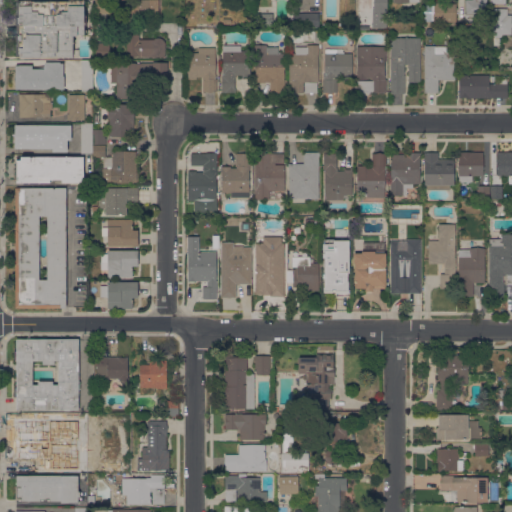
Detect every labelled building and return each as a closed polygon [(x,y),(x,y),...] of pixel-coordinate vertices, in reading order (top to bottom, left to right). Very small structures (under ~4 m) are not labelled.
[(16,57),(16,25),(15,25),(15,15),(16,15),(16,0),(69,1),(69,0),(84,0),(84,15),(85,15),(85,26),(84,26),(84,35),(77,35),(77,36),(73,36),(73,57),(54,57),(54,56),(41,56),(41,57),(20,57),(16,57)] [(110,0),(110,13),(95,13),(95,0),(110,0)] [(149,0),(149,2),(154,2),(154,16),(143,16),(143,19),(137,19),(137,21),(128,21),(128,4),(136,4),(136,0),(149,0)] [(387,0),(387,9),(373,9),(373,4),(361,4),(361,0),(387,0)] [(486,0),(486,14),(474,14),(473,22),(465,22),(465,0),(486,0)] [(454,3),(454,21),(433,21),(434,3),(454,3)] [(507,8),(507,15),(511,15),(511,23),(511,27),(511,34),(503,34),(503,37),(494,37),(494,34),(493,34),(493,8),(507,8)] [(273,13),(273,27),(256,27),(256,13),(273,13)] [(319,13),(319,29),(293,29),(293,23),(291,23),(291,18),(293,18),(293,13),(319,13)] [(126,34),(139,34),(139,39),(153,39),(155,38),(158,37),(160,38),(162,38),(164,40),(165,40),(165,56),(139,57),(139,55),(126,55),(126,34)] [(420,82),(408,82),(408,64),(404,64),(404,75),(405,75),(405,93),(390,93),(390,37),(420,37),(420,82)] [(109,43),(109,57),(96,57),(96,44),(109,43)] [(288,93),(289,53),(295,53),(295,47),(306,47),(306,44),(318,45),(318,82),(317,82),(317,92),(304,92),(304,91),(303,91),(303,93),(288,93)] [(240,45),(240,50),(250,50),(250,75),(248,75),(248,76),(243,76),(243,78),(242,78),(242,75),(235,75),(235,77),(235,88),(235,92),(221,92),(221,75),(223,75),(222,45),(240,45)] [(266,45),(266,47),(278,47),(278,53),(284,53),(284,57),(285,57),(284,93),(270,92),(270,82),(255,82),(256,54),(254,54),(255,45),(266,45)] [(434,45),(434,46),(447,46),(447,51),(454,51),(454,79),(438,79),(438,92),(424,92),(424,45),(434,45)] [(386,46),(386,62),(384,62),(384,76),(385,76),(385,79),(386,79),(386,92),(356,92),(357,80),(371,80),(371,77),(366,77),(366,80),(356,79),(356,46),(386,46)] [(215,47),(215,74),(215,78),(216,78),(216,91),(202,91),(202,77),(196,77),(196,79),(188,79),(188,52),(198,52),(198,47),(215,47)] [(351,53),(351,78),(348,78),(348,80),(341,80),(341,78),(337,78),(337,92),(322,92),(322,79),(324,79),(324,48),(342,48),(342,53),(351,53)] [(92,61),(92,91),(81,91),(81,61),(92,61)] [(167,78),(151,77),(151,76),(137,76),(137,99),(116,98),(117,82),(110,82),(111,62),(140,63),(140,62),(153,62),(153,61),(156,61),(156,62),(168,62),(167,78)] [(15,89),(15,65),(32,65),(32,69),(44,69),(44,62),(60,62),(60,63),(63,63),(63,76),(64,76),(64,89),(15,89)] [(507,97),(459,98),(459,75),(489,75),(489,83),(494,83),(494,75),(507,75),(507,97)] [(50,94),(50,102),(52,102),(52,110),(50,110),(50,117),(40,117),(19,117),(19,94),(50,94)] [(84,95),(84,120),(67,120),(67,114),(69,114),(69,95),(84,95)] [(133,104),(133,137),(109,137),(109,119),(107,119),(107,104),(133,104)] [(93,154),(81,154),(81,122),(92,122),(92,129),(93,129),(93,145),(93,154)] [(72,124),(72,140),(67,140),(67,152),(52,152),(52,149),(14,148),(15,123),(72,124)] [(93,145),(93,129),(104,129),(104,138),(106,138),(106,144),(105,144),(105,145),(93,145)] [(105,157),(112,156),(112,151),(136,151),(137,186),(105,186),(105,185),(101,185),(101,165),(103,165),(103,157),(93,157),(93,154),(93,145),(105,145),(105,157)] [(319,198),(306,199),(306,198),(289,198),(289,167),(288,167),(288,163),(303,163),(303,152),(319,152),(320,156),(319,156),(319,198)] [(367,197),(367,192),(357,192),(357,166),(365,166),(365,168),(372,168),(372,152),(384,152),(384,153),(388,153),(388,178),(385,178),(384,197),(367,197)] [(420,184),(412,184),(412,188),(406,188),(406,195),(390,195),(391,154),(406,154),(406,152),(421,152),(421,157),(420,157),(420,184)] [(454,159),(454,185),(449,185),(449,189),(426,189),(426,185),(424,185),(424,160),(423,160),(423,152),(438,153),(438,159),(454,159)] [(483,152),(483,175),(472,175),(472,181),(458,181),(458,152),(483,152)] [(511,152),(511,183),(508,183),(508,175),(497,175),(497,152),(511,152)] [(217,173),(216,173),(216,208),(207,208),(207,200),(188,200),(188,171),(196,171),(196,172),(202,172),(202,165),(190,165),(190,153),(217,153),(217,173)] [(250,166),(249,166),(249,170),(249,197),(231,197),(231,192),(221,192),(221,169),(221,166),(231,166),(231,168),(236,168),(236,153),(250,153),(250,166)] [(255,199),(254,153),(283,153),(283,163),(275,163),(275,165),(284,165),(284,198),(269,198),(269,199),(255,199)] [(325,200),(324,171),(323,171),(323,153),(337,153),(337,158),(336,158),(336,168),(337,168),(337,171),(344,171),(344,169),(352,169),(352,195),(343,195),(343,200),(325,200)] [(84,157),(83,182),(62,182),(62,179),(50,179),(50,183),(16,182),(16,160),(20,160),(20,156),(84,157)] [(489,185),(489,198),(478,198),(478,185),(489,185)] [(137,186),(137,187),(138,187),(138,202),(126,202),(126,215),(105,215),(105,186),(137,186)] [(502,198),(490,198),(490,186),(502,186),(502,198)] [(15,307),(15,187),(66,187),(66,307),(15,307)] [(107,245),(107,242),(103,242),(103,236),(101,236),(101,227),(107,227),(107,219),(132,219),(132,229),(138,229),(138,245),(107,245)] [(241,222),(250,221),(250,230),(241,230),(241,222)] [(455,288),(440,288),(440,274),(444,274),(444,263),(428,263),(428,240),(438,240),(438,224),(455,224),(455,257),(455,288)] [(489,238),(501,238),(501,234),(511,234),(511,274),(505,274),(505,275),(503,275),(503,281),(504,281),(504,296),(488,296),(488,290),(489,290),(489,238)] [(217,298),(202,298),(202,287),(207,287),(207,281),(196,281),(188,282),(187,236),(198,236),(198,251),(216,251),(217,298)] [(421,293),(390,293),(390,240),(405,240),(405,239),(421,239),(421,293)] [(322,243),(333,243),(333,240),(348,240),(349,293),(322,293),(322,243)] [(251,283),(236,283),(236,297),(220,297),(220,292),(221,292),(221,242),(233,242),(233,246),(243,246),(243,247),(251,247),(251,283)] [(256,244),(284,244),(284,283),(269,283),(269,287),(263,287),(263,292),(257,292),(257,274),(256,274),(256,244)] [(458,249),(469,249),(469,248),(484,247),(485,282),(473,282),(473,295),(459,296),(458,249)] [(107,277),(108,270),(101,269),(101,254),(107,254),(107,250),(138,250),(138,266),(133,265),(133,277),(107,277)] [(354,288),(354,263),(353,263),(353,253),(361,253),(361,251),(375,251),(375,253),(385,253),(386,288),(372,288),(372,291),(365,291),(365,288),(354,288)] [(299,290),(299,287),(293,287),(293,266),(292,266),(292,256),(310,256),(310,263),(318,263),(319,290),(299,290)] [(138,281),(138,297),(132,297),(132,308),(122,308),(122,307),(107,307),(107,296),(100,296),(100,286),(107,286),(107,281),(138,281)] [(16,409),(16,397),(14,397),(14,388),(16,388),(16,360),(14,360),(14,351),(16,351),(16,339),(78,339),(78,382),(80,382),(80,389),(79,389),(79,409),(16,409)] [(316,354),(333,354),(333,366),(334,366),(333,384),(328,384),(328,388),(330,388),(330,389),(332,389),(332,398),(328,398),(328,408),(329,408),(329,409),(314,409),(315,384),(313,384),(313,385),(305,385),(306,373),(298,372),(298,357),(316,358),(316,354)] [(269,374),(256,374),(256,369),(254,369),(254,355),(269,355),(269,374)] [(468,355),(468,356),(470,356),(470,364),(468,364),(468,380),(437,380),(437,361),(440,361),(440,355),(468,355)] [(128,357),(127,377),(128,377),(128,388),(119,388),(119,381),(96,381),(96,356),(128,357)] [(254,408),(224,408),(224,370),(227,370),(227,357),(247,357),(247,373),(254,373),(254,408)] [(140,387),(140,364),(149,364),(149,359),(167,359),(166,388),(156,388),(156,387),(140,387)] [(436,408),(436,394),(449,394),(449,408),(436,408)] [(500,410),(492,410),(492,395),(503,395),(503,400),(499,400),(500,410)] [(165,416),(165,401),(178,401),(178,416),(165,416)] [(106,470),(90,470),(90,444),(89,444),(89,414),(113,414),(113,449),(106,449),(106,470)] [(264,439),(239,439),(239,429),(224,429),(224,414),(266,414),(266,425),(264,425),(264,439)] [(446,438),(446,439),(436,439),(436,427),(438,427),(438,414),(468,414),(468,427),(470,427),(470,438),(446,438)] [(44,426),(45,453),(41,453),(41,461),(37,461),(37,464),(31,464),(31,466),(23,466),(23,463),(21,463),(21,460),(23,460),(23,458),(23,457),(22,457),(22,455),(23,455),(22,455),(22,453),(23,453),(23,449),(27,449),(27,430),(23,430),(23,426),(22,426),(22,424),(23,424),(23,420),(27,420),(27,418),(41,418),(41,426),(44,426)] [(166,450),(169,450),(169,470),(150,470),(150,471),(142,471),(142,470),(136,470),(136,463),(141,463),(142,448),(137,448),(137,434),(146,434),(146,421),(166,421),(166,450)] [(327,422),(346,422),(347,444),(340,444),(340,451),(352,450),(352,461),(338,462),(338,465),(331,465),(331,464),(328,464),(328,462),(326,462),(326,450),(332,450),(331,444),(327,445),(327,422)] [(68,429),(70,429),(70,427),(77,427),(77,429),(80,429),(80,455),(74,455),(74,461),(68,461),(68,429)] [(281,472),(281,453),(281,440),(291,440),(291,452),(308,452),(308,472),(281,472)] [(474,443),(492,443),(492,447),(488,447),(488,456),(481,456),(478,456),(474,456),(474,443)] [(242,471),(228,471),(224,471),(224,454),(238,454),(238,444),(265,444),(265,459),(266,459),(266,471),(242,471)] [(438,470),(438,460),(437,460),(437,448),(457,448),(457,453),(458,453),(458,460),(464,460),(464,470),(438,470)] [(324,477),(347,477),(346,490),(339,490),(339,510),(338,510),(338,511),(314,511),(314,496),(315,496),(315,485),(318,485),(318,478),(314,478),(314,474),(324,474),(324,477)] [(78,475),(78,491),(79,491),(79,497),(78,497),(78,503),(60,503),(60,501),(50,501),(50,499),(40,499),(40,501),(21,501),(21,499),(15,499),(15,486),(16,486),(16,475),(78,475)] [(122,504),(122,478),(146,478),(146,477),(150,477),(150,475),(164,475),(164,504),(152,504),(152,492),(149,492),(149,496),(151,496),(151,498),(150,498),(150,504),(122,504)] [(238,475),(238,477),(260,477),(259,501),(236,500),(236,501),(225,501),(225,475),(238,475)] [(487,501),(476,501),(476,504),(462,504),(462,502),(456,502),(456,500),(456,494),(457,494),(457,490),(440,490),(440,485),(439,485),(439,480),(440,480),(440,475),(456,475),(456,477),(466,477),(487,477),(487,501)] [(279,494),(278,476),(298,476),(299,493),(279,494)]
